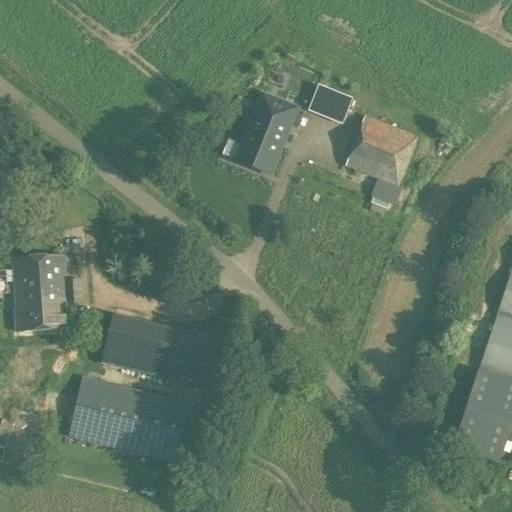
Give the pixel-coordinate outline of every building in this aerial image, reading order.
[(347,124),(357,96),(322,84),(313,112),(347,124)] [(233,161),(232,162),(272,178),(300,109),(260,93),(239,146),(243,147),(237,162),(233,161)] [(397,187),(416,137),(364,116),(344,167),(397,187)] [(394,208),(401,190),(376,180),(369,198),(372,199),(371,203),(386,210),(388,206),(394,208)] [(63,282),(62,258),(12,261),(17,332),(68,329),(67,309),(65,309),(65,304),(82,302),(80,281),(63,282)] [(477,370),(451,450),(499,465),(511,423),(511,266),(478,370),(477,370)] [(132,320),(134,313),(116,308),(114,315),(112,315),(100,365),(212,392),(223,342),(132,320)] [(175,465),(189,404),(115,384),(81,377),(67,438),(175,465)]
